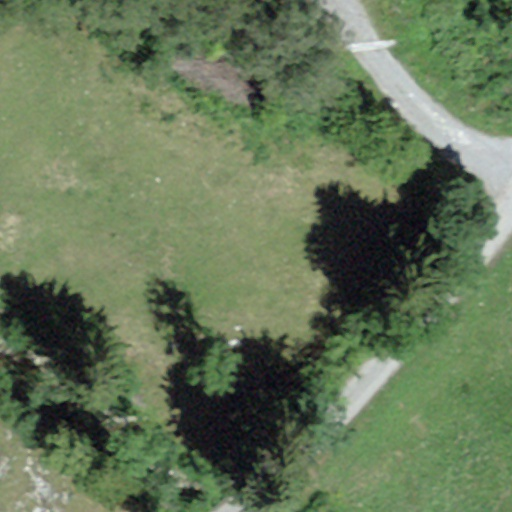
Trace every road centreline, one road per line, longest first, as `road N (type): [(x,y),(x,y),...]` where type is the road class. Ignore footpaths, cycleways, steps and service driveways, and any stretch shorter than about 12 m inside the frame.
road 1 (unclassified): [(511,201),(244,511)]
road 2 (track): [(511,189),(370,47),(340,0)]
